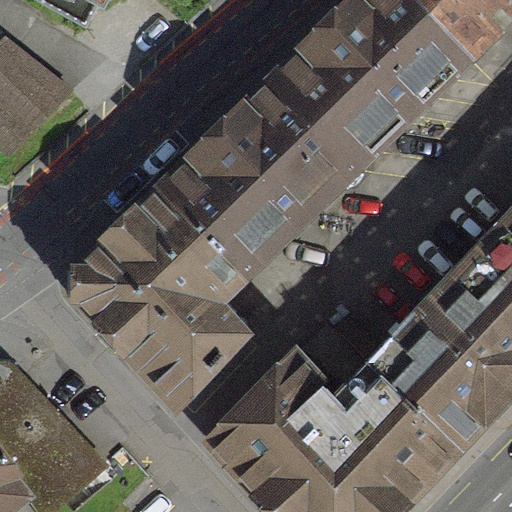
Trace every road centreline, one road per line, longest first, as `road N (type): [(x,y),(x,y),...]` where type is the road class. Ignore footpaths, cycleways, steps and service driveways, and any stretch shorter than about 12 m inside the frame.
road 1 (residential): [(271,0),(1,242)]
road 2 (residential): [(224,511),(24,304),(1,242)]
